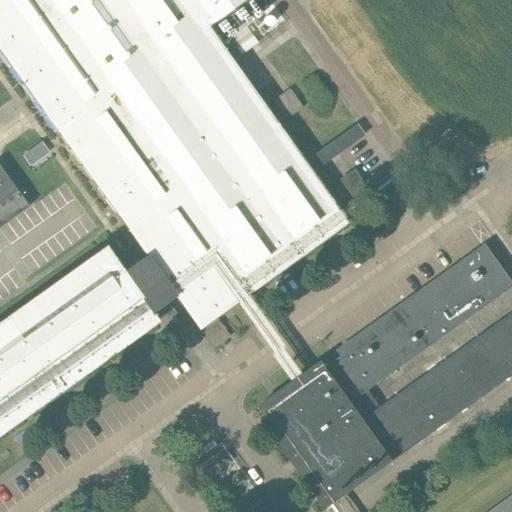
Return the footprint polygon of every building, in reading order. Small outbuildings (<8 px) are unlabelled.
[(0,0),(0,52),(70,150),(218,43),(268,8),(262,0),(0,0)] [(167,285),(176,297),(199,329),(347,223),(312,174),(303,162),(218,43),(70,150),(146,255),(167,285)] [(302,108),(289,89),(273,101),(286,120),(302,108)] [(303,162),(312,174),(365,134),(356,123),(303,162)] [(0,227),(29,207),(17,190),(0,167),(0,227)] [(357,203),(370,194),(353,171),(341,180),(357,203)] [(343,357),(367,390),(511,286),(511,282),(486,245),(484,247),(472,229),(446,247),(459,265),(338,351),(343,357)] [(167,285),(146,255),(123,272),(105,247),(0,322),(0,435),(159,322),(153,313),(176,297),(167,285)] [(511,315),(426,377),(455,417),(511,375),(511,315)] [(213,347),(229,335),(218,318),(201,330),(213,347)] [(367,390),(343,357),(327,369),(322,363),(300,379),(256,410),(327,508),(334,503),(409,449),(381,409),(367,390)] [(455,417),(426,377),(381,409),(409,449),(455,417)] [(249,511),(263,501),(217,437),(195,453),(235,511),(249,511)] [(511,511),(511,496),(489,511),(511,511)]
